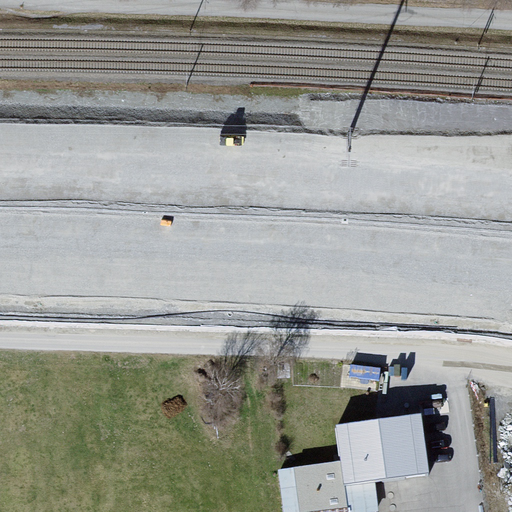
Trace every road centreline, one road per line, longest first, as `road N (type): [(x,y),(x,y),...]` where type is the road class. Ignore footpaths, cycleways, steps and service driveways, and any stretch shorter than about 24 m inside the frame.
road 1 (motorway): [(511,197),(395,188),(0,185)]
road 2 (motorway): [(0,254),(511,271)]
